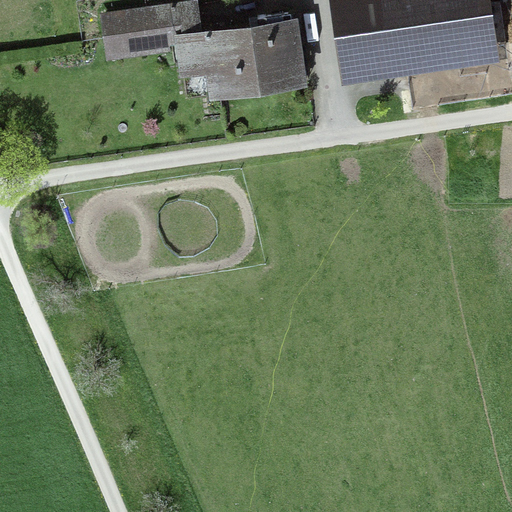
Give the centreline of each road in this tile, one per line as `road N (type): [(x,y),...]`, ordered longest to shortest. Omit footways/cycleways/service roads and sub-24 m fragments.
road 1 (unclassified): [(0,186),(511,112)]
road 2 (residential): [(0,231),(115,511)]
